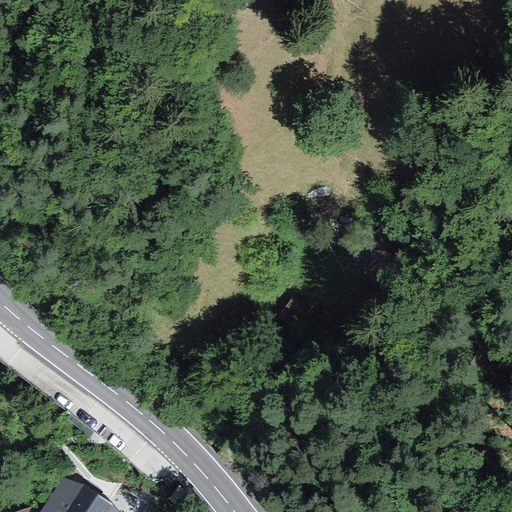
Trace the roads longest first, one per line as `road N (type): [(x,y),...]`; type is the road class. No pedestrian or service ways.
road 1 (secondary): [(235,511),(152,423),(0,301)]
road 2 (track): [(357,293),(233,365),(164,434)]
